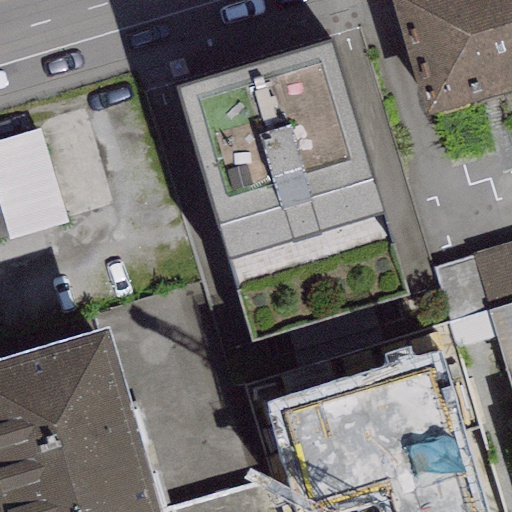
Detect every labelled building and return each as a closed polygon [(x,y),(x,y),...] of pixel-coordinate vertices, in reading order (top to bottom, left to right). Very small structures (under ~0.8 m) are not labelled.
[(511,104),(511,0),(409,0),(387,7),(426,132),(511,104)] [(335,59),(176,106),(251,353),(409,305),(335,59)] [(0,143),(0,216),(7,240),(9,246),(67,229),(38,132),(0,143)] [(511,306),(486,314),(511,401),(511,306)] [(158,511),(107,343),(0,375),(0,511),(158,511)] [(436,385),(427,355),(246,411),(276,511),(457,511),(489,502),(452,380),(436,385)]
